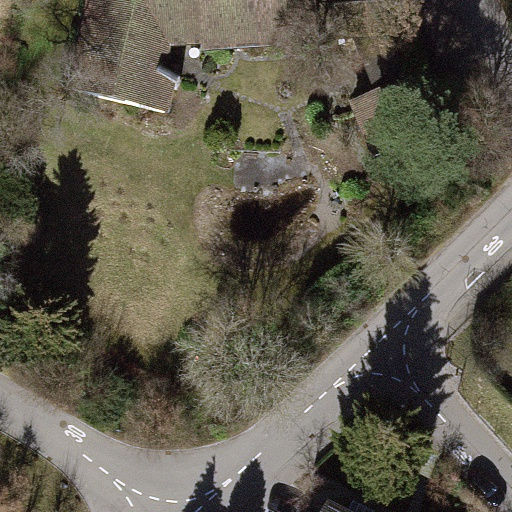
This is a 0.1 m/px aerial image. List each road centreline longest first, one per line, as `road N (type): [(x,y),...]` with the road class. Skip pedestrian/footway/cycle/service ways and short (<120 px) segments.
road 1 (residential): [(204,511),(384,360)]
road 2 (residential): [(384,360),(511,498)]
road 3 (residential): [(155,511),(0,406)]
road 4 (residential): [(384,360),(511,231)]
